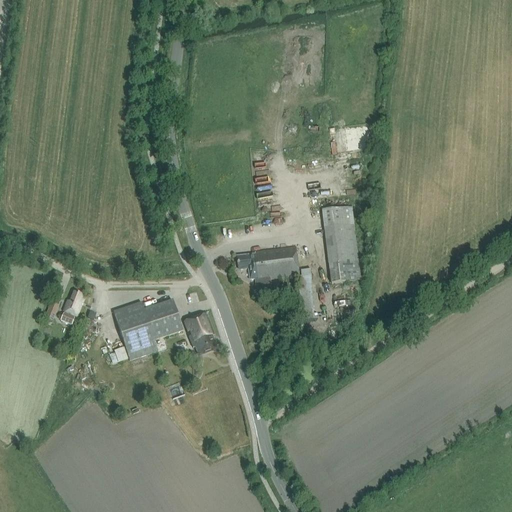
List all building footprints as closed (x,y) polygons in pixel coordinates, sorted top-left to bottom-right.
[(362,281),(352,208),(322,212),(331,285),(362,281)] [(254,280),(256,295),(271,293),(269,279),(298,275),(295,248),(253,253),(254,255),(236,257),(238,271),(247,270),(249,281),(254,280)] [(299,298),(299,290),(274,292),(275,303),(288,302),(289,310),(299,309),(298,298),(299,298)] [(63,313),(60,322),(71,326),(74,318),(75,318),(81,302),(78,300),(80,296),(73,293),(69,304),(67,303),(63,313)] [(346,302),(346,309),(356,307),(355,296),(346,297),(346,302)] [(173,301),(144,311),(142,303),(113,313),(130,361),(158,352),(154,341),(183,332),(173,301)] [(58,307),(50,304),(44,319),(52,322),(58,307)] [(214,336),(206,313),(182,322),(191,345),(194,344),(198,356),(216,349),(211,336),(214,336)] [(300,326),(299,313),(289,314),(290,327),(300,326)] [(128,361),(124,348),(114,352),(118,364),(128,361)]
